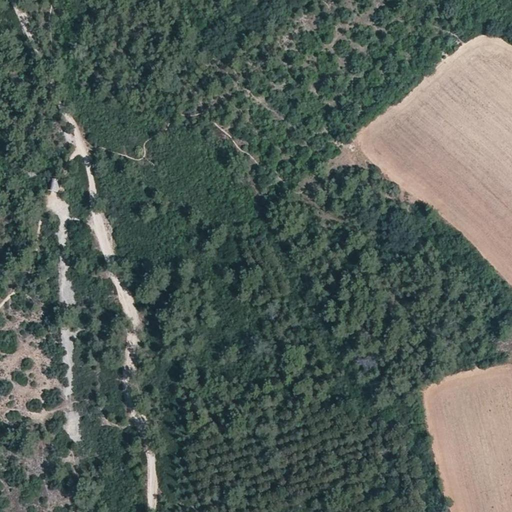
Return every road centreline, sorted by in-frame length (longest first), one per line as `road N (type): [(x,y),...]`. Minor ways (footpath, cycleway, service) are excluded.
road 1 (track): [(11,0),(84,156),(132,315),(127,373),(151,452),(150,511)]
road 2 (track): [(81,150),(43,217),(32,272),(0,306)]
